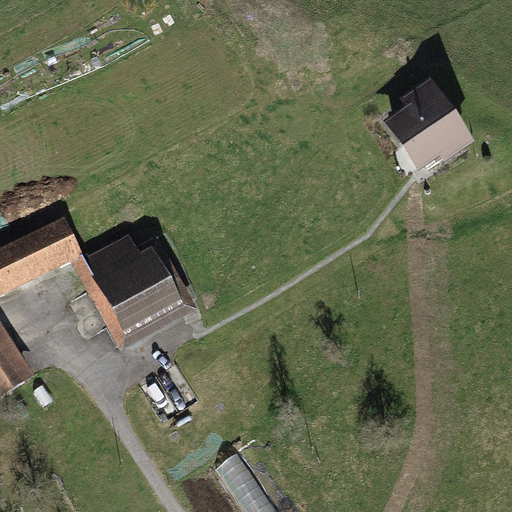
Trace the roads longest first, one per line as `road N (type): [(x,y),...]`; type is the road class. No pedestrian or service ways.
road 1 (track): [(94,387),(369,238),(411,185)]
road 2 (track): [(177,511),(58,333)]
